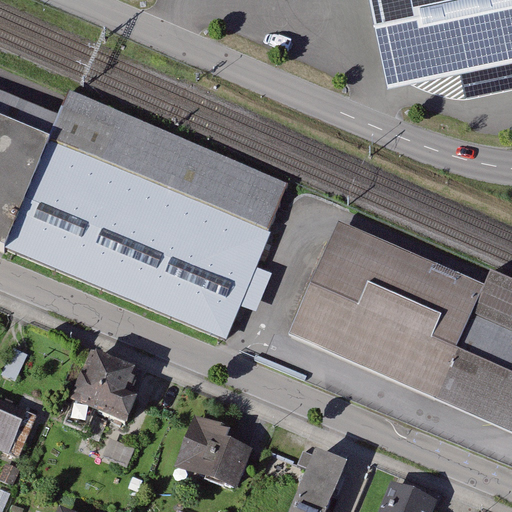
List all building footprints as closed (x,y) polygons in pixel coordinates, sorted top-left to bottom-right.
[(511,65),(511,0),(373,0),(392,89),(511,65)] [(286,201),(0,82),(0,251),(226,345),(286,201)] [(511,293),(338,219),(288,337),(511,432),(511,293)] [(151,388),(95,364),(64,436),(120,460),(151,388)] [(34,414),(0,399),(0,454),(14,461),(34,414)] [(267,453),(198,423),(175,476),(244,506),(267,453)] [(316,457),(295,511),(346,511),(361,474),(316,457)] [(444,511),(445,511),(393,491),(384,511),(444,511)]
